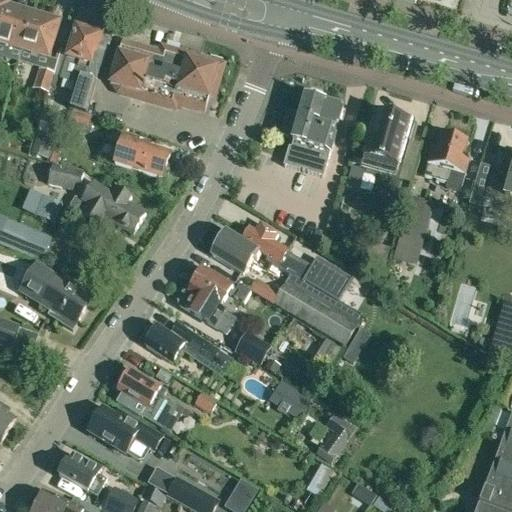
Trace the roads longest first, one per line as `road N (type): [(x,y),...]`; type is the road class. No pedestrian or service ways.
road 1 (residential): [(0,501),(178,238),(238,132),(284,16)]
road 2 (residential): [(343,32),(361,73),(511,116)]
road 3 (tertiary): [(343,32),(511,81)]
road 4 (residential): [(511,43),(360,0)]
